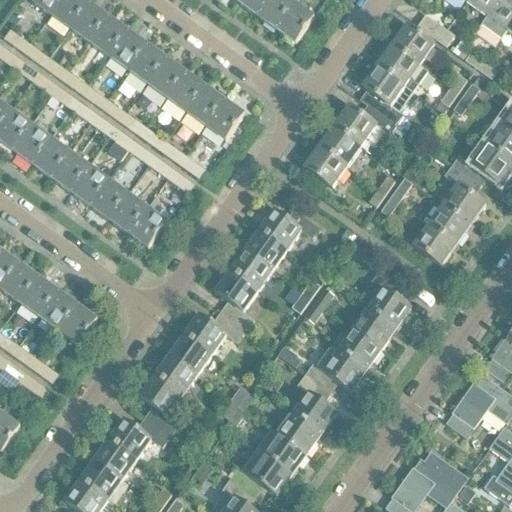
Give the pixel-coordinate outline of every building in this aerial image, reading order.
[(50,21),(65,0),(34,0),(30,7),(50,21)] [(88,8),(76,0),(65,0),(50,21),(69,35),(88,8)] [(240,0),(235,7),(255,21),(269,0),(240,0)] [(281,0),(269,0),(255,21),(274,35),(293,9),(281,0)] [(501,0),(471,0),(466,7),(486,22),(501,0)] [(511,0),(501,0),(486,22),(480,30),(499,44),(505,35),(506,36),(511,27),(511,0)] [(108,22),(88,8),(69,35),(88,49),(108,22)] [(293,9),(274,35),(294,49),(313,23),(293,9)] [(438,47),(446,36),(425,21),(417,32),(438,47)] [(108,22),(88,49),(108,63),(127,36),(108,22)] [(391,53),(419,72),(434,51),(407,31),(391,53)] [(23,58),(30,49),(10,34),(4,43),(23,58)] [(146,50),(127,36),(108,63),(127,77),(146,50)] [(454,42),(446,36),(438,47),(446,53),(454,42)] [(457,60),(463,52),(465,48),(460,45),(452,57),(457,60)] [(0,49),(0,63),(13,73),(19,64),(0,49)] [(49,62),(30,49),(23,58),(43,72),(49,63),(49,62)] [(165,64),(146,50),(127,77),(146,91),(165,64)] [(56,52),(49,62),(49,63),(43,72),(62,85),(68,77),(56,68),(64,58),(56,52)] [(463,52),(457,60),(478,76),(484,67),(463,52)] [(419,72),(391,53),(377,73),(405,93),(413,98),(427,78),(419,72)] [(19,64),(13,73),(32,86),(38,77),(19,64)] [(185,78),(165,64),(146,91),(165,105),(185,78)] [(497,76),(484,67),(478,76),(491,84),(497,76)] [(405,93),(377,73),(362,93),(367,97),(360,106),(367,112),(367,111),(396,132),(396,131),(403,122),(390,113),(405,93)] [(38,77),(32,86),(51,100),(58,91),(38,77)] [(80,85),(68,77),(62,85),(81,99),(88,90),(87,90),(92,83),(84,78),(80,85)] [(204,91),(185,78),(165,105),(185,118),(204,91)] [(459,80),(449,94),(457,99),(467,85),(459,80)] [(472,89),(462,103),(469,108),(479,94),(472,89)] [(88,90),(81,99),(101,113),(107,104),(88,90)] [(58,91),(51,100),(71,114),(77,105),(58,91)] [(204,91),(185,118),(204,132),(223,105),(204,91)] [(457,99),(449,94),(435,113),(443,119),(457,99)] [(469,108),(462,103),(453,115),(461,120),(469,108)] [(107,104),(101,113),(120,127),(126,118),(107,104)] [(77,105),(71,114),(90,128),(96,119),(77,105)] [(243,120),(223,105),(204,132),(224,147),(243,120)] [(0,133),(12,117),(0,108),(0,133)] [(367,111),(367,112),(360,121),(348,113),(334,132),(362,152),(366,155),(370,150),(374,152),(383,139),(388,142),(393,136),(401,142),(404,137),(396,131),(396,132),(367,111)] [(511,113),(500,130),(511,138),(511,113)] [(31,131),(12,117),(0,133),(0,148),(12,157),(31,131)] [(126,118),(120,127),(139,141),(146,132),(126,118)] [(96,119),(90,128),(109,142),(116,133),(96,119)] [(511,138),(500,130),(486,151),(511,169),(511,138)] [(31,131),(12,157),(31,171),(50,144),(31,131)] [(146,132),(139,141),(158,155),(165,146),(146,132)] [(362,152),(334,132),(319,153),(346,173),(362,152)] [(116,133),(109,142),(128,156),(135,147),(116,133)] [(70,158),(50,144),(31,171),(51,185),(70,158)] [(184,160),(165,146),(158,155),(178,169),(184,160)] [(135,147),(128,156),(148,170),(154,161),(135,147)] [(458,161),(451,171),(480,192),(487,183),(499,192),(511,173),(511,169),(486,151),(471,171),(458,161)] [(346,173),(319,153),(304,174),(332,194),(346,173)] [(89,172),(70,158),(51,185),(70,199),(89,172)] [(184,160),(178,169),(199,184),(205,175),(184,160)] [(154,161),(148,170),(167,184),(174,175),(154,161)] [(480,192),(451,171),(444,182),(442,181),(436,188),(451,198),(441,212),(470,232),(485,211),(473,202),(480,192)] [(89,172),(70,199),(89,213),(108,186),(89,172)] [(174,175),(167,184),(188,199),(194,189),(174,175)] [(387,181),(377,195),(384,201),(395,186),(387,181)] [(389,204),(397,210),(412,188),(404,183),(389,204)] [(128,200),(108,186),(89,213),(108,226),(128,200)] [(384,201),(377,195),(369,207),(376,212),(384,201)] [(128,200),(108,226),(128,240),(147,214),(128,200)] [(397,210),(389,204),(381,216),(389,221),(397,210)] [(470,232),(441,212),(432,205),(418,224),(428,231),(456,251),(470,232)] [(147,214),(128,240),(148,255),(167,228),(147,214)] [(258,237),(286,257),(301,237),(312,244),(319,233),(293,215),(286,226),(273,216),(258,237)] [(456,251),(428,231),(413,252),(441,272),(456,251)] [(286,257),(258,237),(243,258),(271,278),(286,257)] [(0,256),(0,295),(19,270),(0,256)] [(243,258),(229,278),(257,298),(271,278),(243,258)] [(19,270),(0,295),(0,296),(19,310),(38,284),(19,270)] [(379,276),(359,305),(361,307),(359,309),(368,315),(396,336),(411,315),(397,306),(405,295),(379,276)] [(257,298),(229,278),(214,298),(228,307),(219,319),(245,338),(253,326),(243,318),(257,298)] [(57,297),(38,284),(19,310),(38,324),(57,297)] [(301,299),(310,305),(320,291),(311,285),(301,299)] [(314,308),(323,315),(333,301),(325,294),(314,308)] [(76,311),(57,297),(38,324),(58,337),(76,311)] [(310,305),(301,299),(291,313),(300,319),(310,305)] [(323,315),(314,308),(304,322),(313,329),(323,315)] [(96,326),(76,311),(58,337),(77,352),(96,326)] [(368,315),(353,336),(381,356),(396,336),(368,315)] [(198,321),(183,342),(211,362),(216,366),(231,345),(237,349),(245,338),(219,319),(211,331),(198,321)] [(483,373),(505,388),(511,377),(511,333),(508,339),(507,337),(489,362),(490,363),(483,373)] [(353,336),(338,356),(367,377),(381,356),(353,336)] [(0,337),(0,351),(12,360),(19,351),(0,337)] [(183,342),(169,362),(197,382),(211,362),(183,342)] [(19,351),(12,360),(32,374),(38,365),(19,351)] [(312,370),(305,381),(330,399),(338,388),(352,398),(367,377),(338,356),(330,351),(316,372),(312,370)] [(283,352),(277,361),(295,373),(300,367),(295,363),(296,361),(283,352)] [(197,382),(169,362),(154,382),(182,402),(197,382)] [(26,379),(7,365),(1,374),(20,388),(26,379)] [(38,365),(32,374),(52,388),(58,379),(38,365)] [(444,428),(465,443),(485,415),(505,429),(511,419),(511,401),(479,378),(469,393),(468,393),(450,418),(451,419),(444,428)] [(26,379),(20,388),(41,403),(47,394),(26,379)] [(308,399),(293,420),(325,443),(331,434),(328,431),(336,420),(322,410),(330,399),(305,381),(297,391),(308,399)] [(182,402),(154,382),(139,403),(152,412),(144,423),(170,442),(178,431),(167,423),(182,402)] [(240,391),(230,406),(238,411),(248,397),(240,391)] [(257,403),(248,397),(238,411),(246,417),(257,403)] [(238,411),(230,406),(220,419),(228,425),(238,411)] [(238,411),(228,425),(237,431),(246,417),(238,411)] [(0,457),(18,432),(0,418),(0,457)] [(293,420),(278,440),(307,461),(316,447),(320,450),(325,443),(293,420)] [(123,426),(108,446),(136,466),(150,446),(161,454),(170,442),(144,423),(136,435),(123,426)] [(493,482),(484,494),(508,511),(511,506),(511,439),(502,432),(487,453),(507,467),(495,484),(493,482)] [(270,435),(255,455),(264,461),(292,481),(307,461),(278,440),(270,435)] [(108,446),(94,466),(122,486),(136,466),(108,446)] [(237,474),(230,485),(256,503),(264,493),(277,502),(292,481),(264,461),(255,455),(240,476),(237,474)] [(445,511),(449,507),(450,508),(467,483),(430,456),(424,465),(420,462),(408,479),(407,478),(390,502),(391,503),(384,511),(417,511),(425,501),(441,511),(445,511)] [(122,486),(94,466),(79,486),(107,506),(113,510),(128,490),(122,486)] [(224,497),(213,511),(249,511),(256,503),(230,485),(222,496),(224,497)] [(103,511),(107,506),(79,486),(64,507),(70,511),(103,511)] [(152,508),(156,511),(161,511),(171,499),(162,493),(152,508)] [(169,511),(182,511),(184,509),(176,503),(169,511)]
